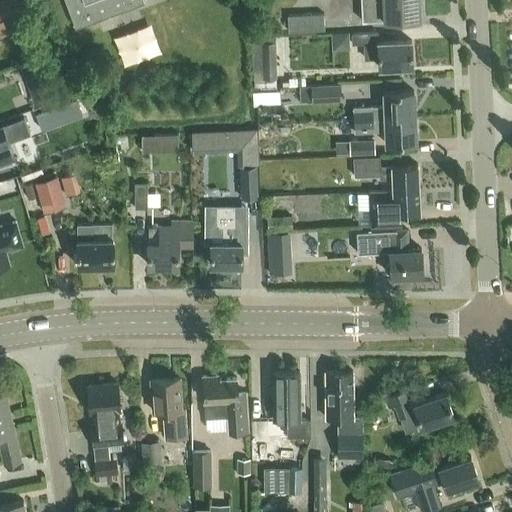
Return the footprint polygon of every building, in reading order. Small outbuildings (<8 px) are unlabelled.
[(0,0),(0,17),(27,10),(23,0),(0,0)] [(64,0),(75,26),(143,1),(142,0),(64,0)] [(359,0),(360,19),(399,18),(399,17),(419,16),(418,0),(359,0)] [(325,27),(324,10),(289,12),(290,29),(325,27)] [(11,16),(0,19),(0,42),(0,43),(0,41),(0,34),(16,29),(11,16)] [(378,40),(378,31),(350,32),(350,43),(363,43),(364,57),(378,56),(379,66),(384,66),(385,69),(393,68),(394,66),(411,65),(410,39),(378,40)] [(277,78),(275,40),(261,41),(261,44),(250,44),(251,72),(261,72),(262,79),(277,78)] [(33,60),(20,64),(27,81),(31,92),(35,103),(55,95),(40,57),(33,60)] [(341,99),(340,83),(310,85),(311,101),(341,99)] [(279,88),(276,88),(252,90),(253,102),(280,100),(279,88)] [(353,118),(414,117),(413,90),(383,91),(384,104),(353,105),(353,118)] [(32,111),(39,128),(80,113),(74,96),(32,111)] [(0,163),(10,160),(9,158),(12,157),(6,140),(27,132),(21,116),(0,123),(0,163)] [(414,117),(353,118),(354,130),(385,129),(385,144),(415,142),(414,117)] [(213,129),(191,130),(191,151),(214,150),(213,129)] [(153,134),(141,135),(141,150),(153,150),(153,134)] [(374,139),(348,139),(349,153),(375,152),(374,139)] [(393,178),(393,188),(418,187),(416,164),(380,165),(380,155),(353,156),(353,175),(379,174),(379,179),(393,178)] [(64,207),(55,178),(54,174),(33,181),(43,213),(64,207)] [(245,204),(259,204),(258,175),(245,175),(245,204)] [(147,207),(147,182),(134,182),(134,207),(147,207)] [(419,212),(418,187),(393,188),(368,189),(370,226),(401,224),(401,213),(419,212)] [(268,230),(292,228),(292,215),(267,216),(268,230)] [(204,218),(204,246),(210,246),(210,264),(214,264),(214,267),(227,267),(227,264),(240,264),(241,243),(247,243),(247,225),(247,219),(204,218)] [(172,226),(148,226),(148,243),(147,243),(147,264),(177,264),(178,246),(193,246),(193,220),(172,220),(172,226)] [(0,225),(0,267),(7,265),(3,251),(20,246),(14,222),(0,225)] [(76,266),(113,265),(111,223),(75,224),(76,266)] [(406,228),(355,231),(357,251),(389,249),(390,261),(386,263),(386,271),(390,272),(390,274),(422,272),(421,247),(407,248),(406,228)] [(290,231),(267,232),(269,273),(292,271),(290,231)] [(353,417),(353,402),(352,371),(325,372),(325,418),(338,418),(339,457),(355,457),(355,462),(363,463),(362,431),(362,417),(353,417)] [(272,372),(272,418),(286,418),(286,436),(309,436),(309,420),(299,420),(299,372),(272,372)] [(205,414),(227,413),(228,433),(248,432),(245,394),(237,394),(236,378),(218,379),(218,375),(202,376),(205,414)] [(180,410),(178,377),(150,379),(152,412),(164,411),(165,437),(185,436),(184,409),(180,410)] [(117,410),(119,409),(116,383),(86,386),(89,412),(91,412),(92,425),(90,425),(92,446),(122,443),(120,422),(119,422),(117,410)] [(400,417),(405,432),(453,416),(445,392),(414,402),(414,403),(409,405),(404,391),(385,397),(389,408),(395,406),(399,418),(400,417)] [(20,460),(5,394),(0,394),(0,450),(3,463),(20,460)] [(159,464),(158,444),(158,442),(141,443),(143,465),(159,464)] [(193,485),(210,485),(210,451),(193,451),(193,454),(193,485)] [(326,511),(327,455),(313,455),(313,511),(326,511)] [(95,458),(96,473),(99,473),(99,482),(112,481),(111,472),(118,472),(116,456),(95,458)] [(428,462),(389,475),(397,498),(415,492),(422,511),(442,505),(436,485),(445,482),(447,489),(479,478),(471,456),(440,466),(440,467),(431,471),(428,462)] [(250,458),(237,458),(237,472),(250,472),(250,458)] [(286,467),(286,490),(300,491),(300,467),(286,467)] [(0,502),(0,511),(24,511),(23,499),(0,502)] [(386,511),(382,499),(369,504),(371,511),(386,511)] [(229,511),(230,502),(195,503),(195,511),(229,511)]
